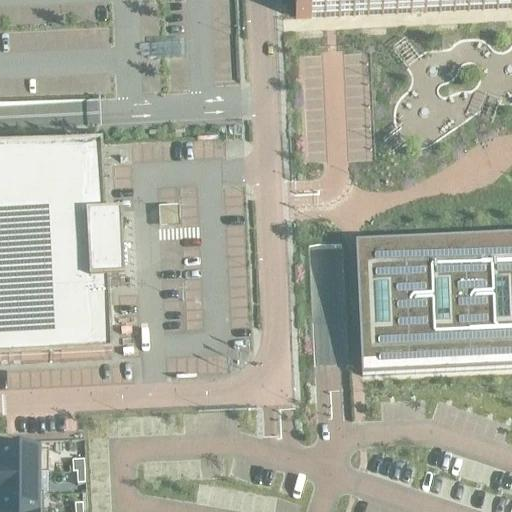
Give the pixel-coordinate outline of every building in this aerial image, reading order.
[(511,0),(294,0),(295,20),(303,178),(511,168),(511,243),(484,244),(484,243),(463,244),(463,245),(397,248),(398,251),(406,250),(406,270),(379,271),(379,267),(359,268),(359,273),(358,273),(362,355),(363,376),(511,369),(511,0)] [(0,365),(112,360),(108,288),(124,287),(121,220),(105,221),(101,149),(0,153),(0,365)] [(160,239),(178,238),(176,219),(159,221),(160,239)] [(48,452),(0,451),(0,474),(38,474),(38,476),(48,476),(48,452)] [(90,460),(72,463),(72,475),(77,475),(90,472),(90,460)] [(90,472),(77,475),(77,486),(91,483),(90,472)] [(0,496),(38,496),(38,495),(38,476),(38,474),(0,474),(0,496)] [(38,496),(0,496),(0,511),(42,511),(43,495),(38,495),(38,496)]
